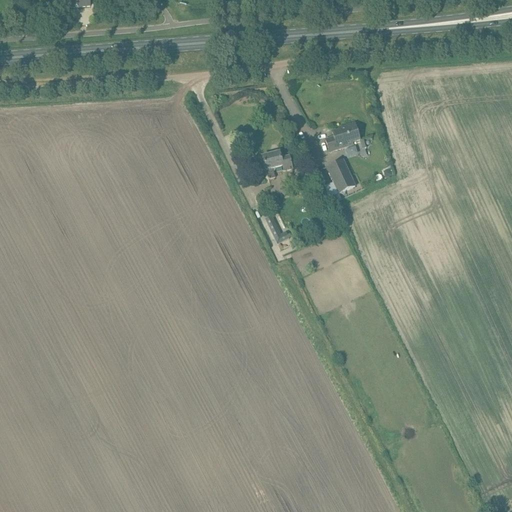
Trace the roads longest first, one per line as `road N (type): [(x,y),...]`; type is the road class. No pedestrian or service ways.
road 1 (primary): [(0,59),(400,28)]
road 2 (unclassified): [(189,77),(511,40)]
